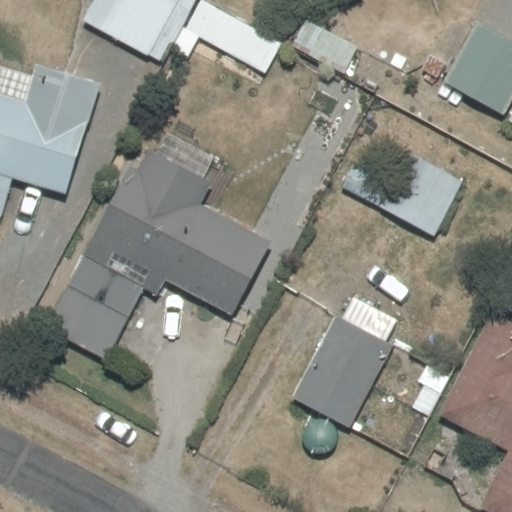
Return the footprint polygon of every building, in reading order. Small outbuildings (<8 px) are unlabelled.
[(279,36),(210,0),(92,0),(82,19),(180,71),(199,36),(261,69),(279,36)] [(511,98),(511,37),(471,18),(441,82),(505,113),(511,98)] [(97,84),(0,61),(0,213),(7,215),(16,179),(72,192),(97,84)] [(478,157),(418,126),(405,152),(400,150),(374,202),(439,235),(478,157)] [(211,175),(146,139),(43,323),(105,358),(153,271),(229,314),(270,240),(197,200),(211,175)] [(511,511),(511,320),(493,309),(438,413),(506,449),(477,504),(492,511),(511,511)] [(391,343),(336,312),(290,395),(345,426),(391,343)]
